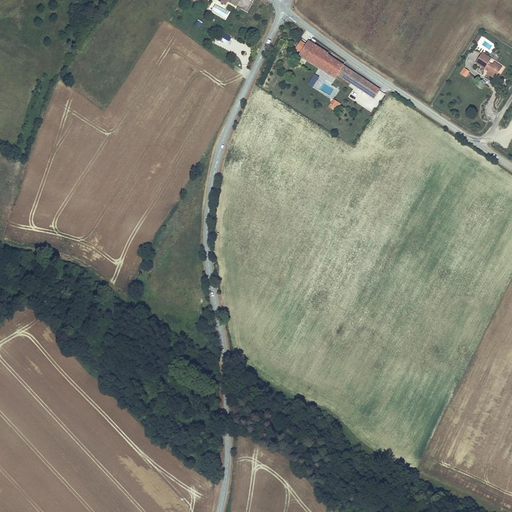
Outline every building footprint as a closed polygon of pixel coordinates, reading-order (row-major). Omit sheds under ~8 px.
[(228,44),(231,37),(223,33),(219,40),(228,44)] [(353,83),(358,75),(330,57),(331,56),(309,42),(301,55),(337,77),(339,74),(353,83)] [(492,58),(482,52),(476,63),(488,70),(496,75),(502,66),(494,62),(493,64),(489,62),(492,58)] [(495,79),(496,75),(488,70),(486,74),(495,79)] [(314,73),(307,84),(313,87),(319,77),(314,73)] [(382,88),(358,75),(353,83),(350,89),(374,103),(382,88)] [(331,110),(335,112),(340,104),(336,101),(331,110)]
